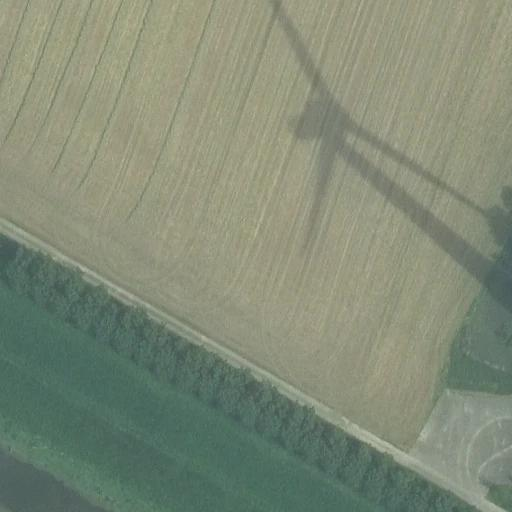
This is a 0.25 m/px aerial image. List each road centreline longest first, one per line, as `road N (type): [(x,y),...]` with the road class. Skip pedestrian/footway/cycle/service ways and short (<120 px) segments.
road 1 (track): [(483,511),(0,225)]
road 2 (track): [(0,290),(379,511)]
